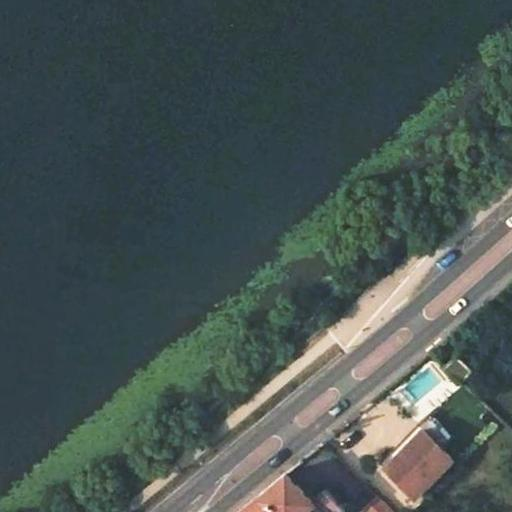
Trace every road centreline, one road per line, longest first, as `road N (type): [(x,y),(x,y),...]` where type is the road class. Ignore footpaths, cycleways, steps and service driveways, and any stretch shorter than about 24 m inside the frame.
road 1 (primary): [(275,420),(166,511)]
road 2 (primary): [(511,217),(406,310)]
